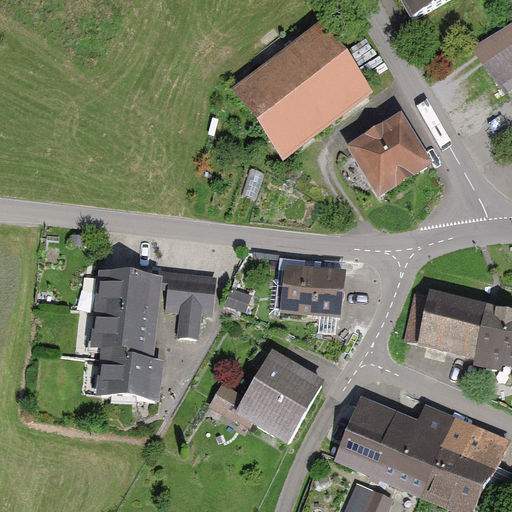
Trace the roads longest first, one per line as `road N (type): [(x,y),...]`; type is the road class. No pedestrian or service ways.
road 1 (unclassified): [(404,257),(0,209)]
road 2 (unclassified): [(364,0),(485,209),(488,232)]
road 3 (residential): [(284,511),(323,421),(370,360)]
road 4 (residential): [(370,360),(511,431)]
